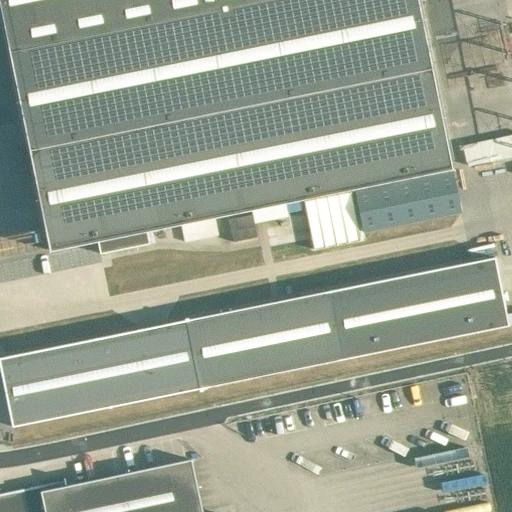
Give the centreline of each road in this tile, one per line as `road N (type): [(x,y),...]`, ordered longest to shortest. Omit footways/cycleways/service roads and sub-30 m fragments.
road 1 (track): [(229,409),(511,348)]
road 2 (unclassified): [(229,409),(0,458)]
